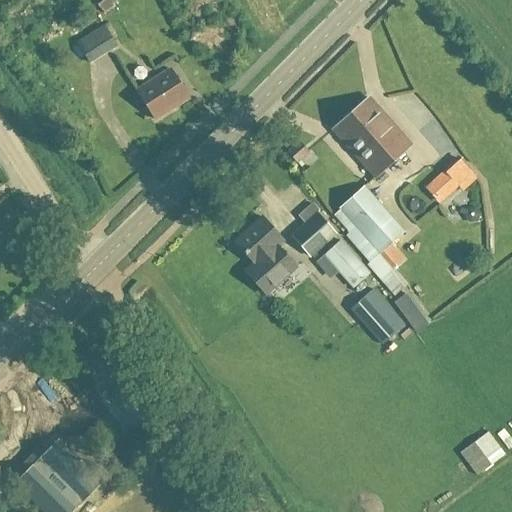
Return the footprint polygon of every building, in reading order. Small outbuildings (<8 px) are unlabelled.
[(104,26),(77,43),(89,63),(116,46),(104,26)] [(156,120),(190,99),(171,69),(137,91),(156,120)] [(411,145),(369,98),(333,130),(375,177),(411,145)] [(307,153),(299,144),(289,153),(297,162),(307,153)] [(469,181),(476,166),(464,161),(457,176),(469,181)] [(431,188),(446,205),(466,187),(451,171),(431,188)] [(405,233),(364,186),(357,193),(339,208),(340,210),(334,215),(349,232),(345,236),(369,263),(391,245),(405,233)] [(459,200),(449,208),(461,223),(471,215),(459,200)] [(292,235),(311,257),(336,234),(317,213),(292,235)] [(263,217),(235,242),(254,263),(245,271),(266,294),(296,267),(277,245),(283,240),(263,217)] [(370,273),(341,241),(324,256),(353,288),(370,273)] [(373,289),(350,309),(382,345),(405,325),(373,289)] [(413,294),(400,301),(419,332),(431,325),(413,294)] [(105,354),(95,344),(79,360),(89,370),(105,354)] [(156,405),(132,371),(99,395),(123,428),(156,405)] [(495,433),(467,450),(482,475),(510,458),(495,433)] [(33,472),(47,459),(38,450),(25,463),(33,472)]
